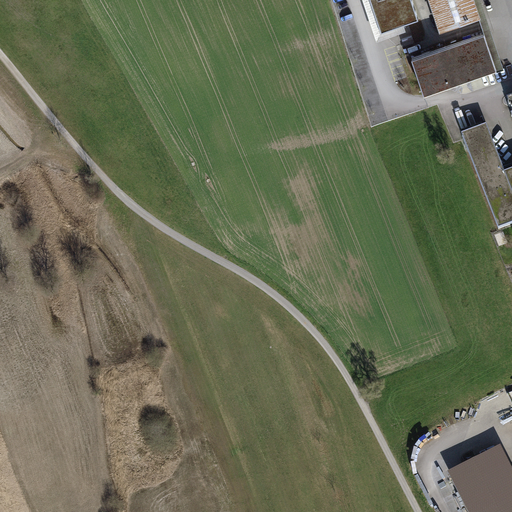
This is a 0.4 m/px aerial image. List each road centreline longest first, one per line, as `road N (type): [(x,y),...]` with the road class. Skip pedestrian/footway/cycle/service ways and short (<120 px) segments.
road 1 (track): [(421,511),(311,323),(240,263),(157,224),(100,180),(0,57)]
road 2 (residential): [(452,511),(426,455),(481,423),(492,400)]
